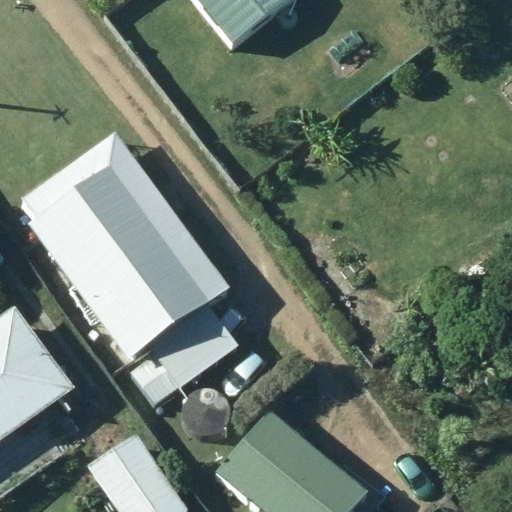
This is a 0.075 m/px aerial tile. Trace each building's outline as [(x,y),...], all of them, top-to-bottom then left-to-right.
[(205,0),(235,36),(279,0),(205,0)] [(487,120),(495,135),(510,127),(504,112),(487,120)] [(30,221),(132,357),(126,361),(158,403),(242,341),(209,298),(232,280),(116,126),(25,194),(40,214),(30,221)] [(17,302),(0,314),(0,491),(44,461),(18,425),(75,385),(17,302)] [(219,468),(272,511),(347,511),(369,485),(271,404),(219,468)] [(90,464),(122,511),(182,511),(191,506),(140,429),(90,464)]
